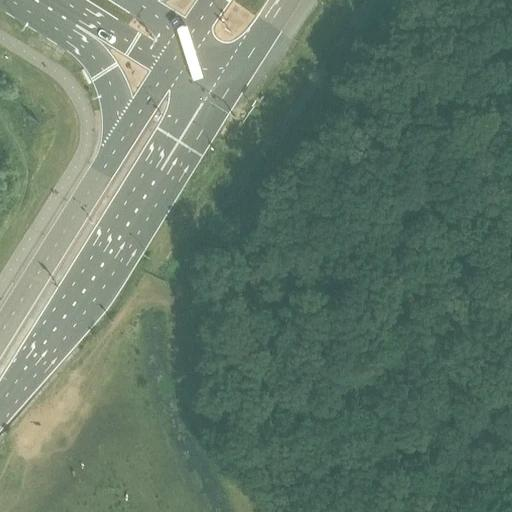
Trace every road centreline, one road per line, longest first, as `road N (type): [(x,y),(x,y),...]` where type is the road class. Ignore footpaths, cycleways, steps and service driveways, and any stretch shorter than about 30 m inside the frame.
road 1 (unclassified): [(0,410),(217,78)]
road 2 (unclassified): [(113,150),(0,333)]
road 3 (primary): [(59,0),(112,95),(113,150)]
road 4 (primary): [(60,0),(170,65)]
